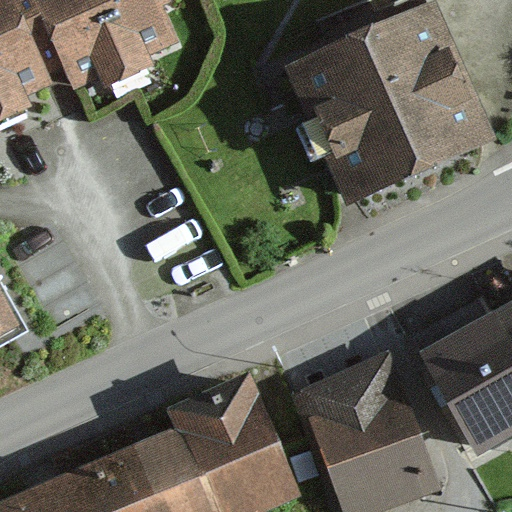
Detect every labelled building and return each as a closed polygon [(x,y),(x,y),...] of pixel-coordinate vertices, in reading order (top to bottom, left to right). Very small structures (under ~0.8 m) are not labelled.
[(174,0),(0,0),(0,123),(192,43),(174,0)] [(451,9),(312,68),(368,201),(508,141),(451,9)] [(0,269),(0,345),(31,329),(0,269)] [(511,323),(497,332),(511,358),(511,323)] [(511,438),(511,358),(497,332),(433,367),(481,455),(511,438)] [(388,361),(296,397),(339,508),(431,472),(388,361)] [(180,445),(209,511),(260,511),(291,499),(246,394),(172,426),(180,445)] [(209,511),(180,445),(21,511),(209,511)]
